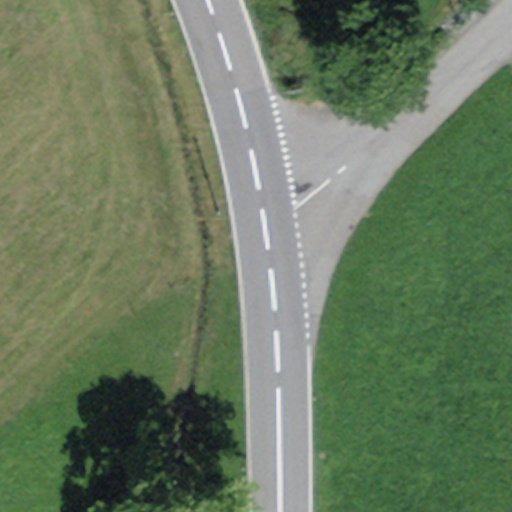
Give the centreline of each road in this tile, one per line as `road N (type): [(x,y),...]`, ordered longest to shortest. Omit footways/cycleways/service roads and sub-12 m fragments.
road 1 (tertiary): [(511,23),(319,194),(265,219)]
road 2 (secondary): [(265,219),(279,511)]
road 3 (secondary): [(208,0),(249,132),(265,219)]
